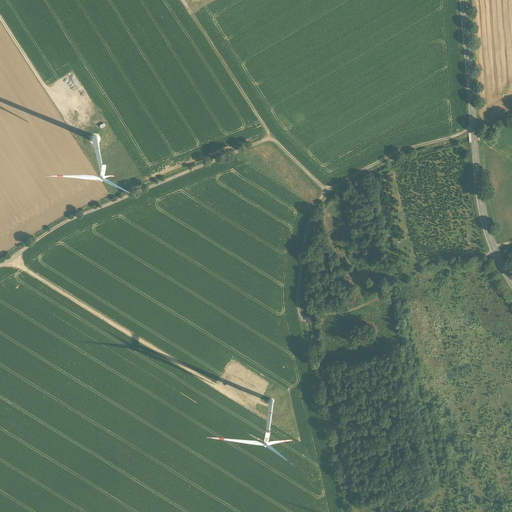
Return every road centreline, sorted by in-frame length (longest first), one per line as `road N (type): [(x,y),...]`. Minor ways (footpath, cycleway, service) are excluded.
road 1 (track): [(495,252),(433,260),(358,308),(300,317),(309,221),(327,190),(402,150),(473,128)]
road 2 (track): [(11,257),(265,418)]
road 3 (track): [(270,137),(72,218),(0,265)]
road 4 (secondary): [(511,283),(480,200),(463,0)]
road 5 (track): [(327,190),(270,137),(183,0)]
road 6 (track): [(354,511),(312,318)]
road 7 (track): [(303,318),(344,511)]
